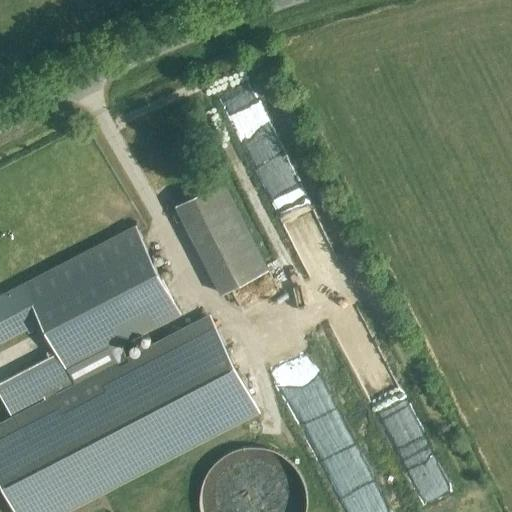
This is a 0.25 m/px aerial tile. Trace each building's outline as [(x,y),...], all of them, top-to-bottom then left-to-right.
[(114,69),(91,80),(96,90),(119,79),(114,69)] [(281,149),(298,146),(293,115),(262,119),(265,142),(279,140),(281,149)] [(249,150),(262,199),(276,196),(281,212),(292,210),(284,182),(278,183),(272,160),(267,162),(263,146),(249,150)] [(224,180),(177,203),(222,292),(269,268),(224,180)] [(120,342),(181,311),(137,224),(0,294),(0,341),(44,318),(61,351),(0,381),(0,388),(12,413),(46,395),(48,401),(0,426),(0,469),(22,511),(53,511),(258,406),(212,316),(129,358),(120,342)] [(422,381),(393,394),(429,471),(434,468),(446,494),(470,483),(422,381)] [(201,511),(307,511),(309,507),(309,502),(309,497),(308,487),(306,481),(304,476),(301,471),(298,466),(295,462),(289,458),(284,454),(278,450),(271,447),(264,446),(258,445),(252,445),(247,446),(242,446),(237,447),(227,452),(220,457),(215,462),(211,467),(207,473),(204,478),(201,492),(200,501),(201,509),(201,511)]
